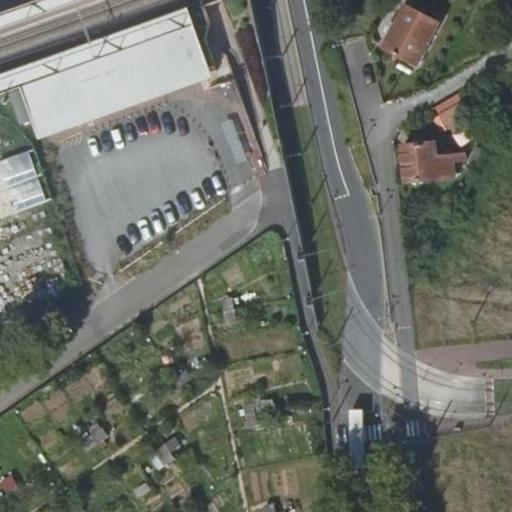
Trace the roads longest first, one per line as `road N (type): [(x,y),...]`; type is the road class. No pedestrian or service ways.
road 1 (secondary): [(369,511),(362,432),(368,278),(303,0)]
road 2 (residential): [(0,381),(251,203)]
